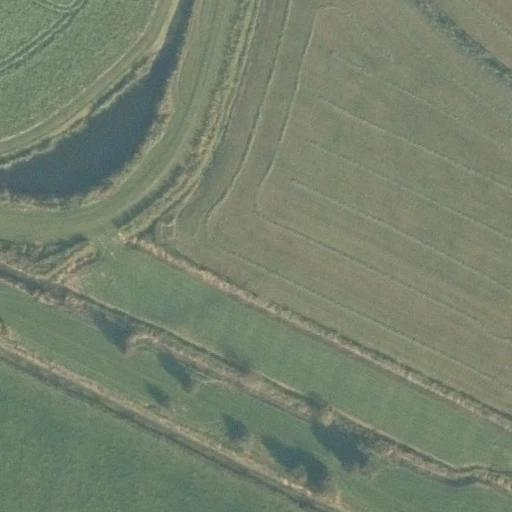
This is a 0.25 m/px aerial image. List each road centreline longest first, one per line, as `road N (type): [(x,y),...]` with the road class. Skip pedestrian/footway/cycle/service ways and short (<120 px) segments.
road 1 (track): [(0,316),(423,511)]
road 2 (track): [(218,0),(192,88),(142,185),(78,222),(0,220)]
